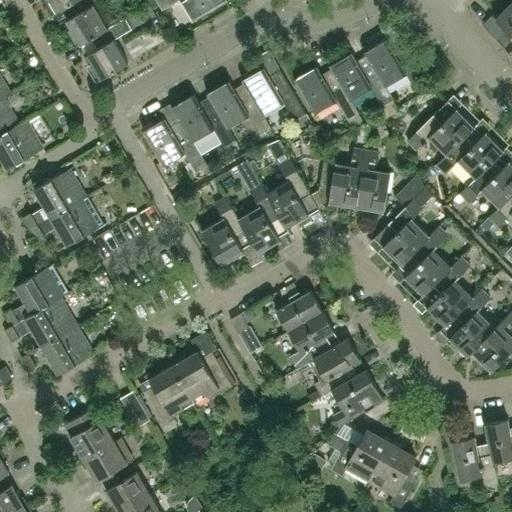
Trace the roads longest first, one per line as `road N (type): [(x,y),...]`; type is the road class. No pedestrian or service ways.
road 1 (residential): [(511,383),(451,396),(397,307),(346,249),(325,248),(219,298)]
road 2 (residential): [(219,298),(34,399)]
road 3 (residential): [(219,298),(115,122)]
road 4 (residential): [(107,108),(271,15)]
road 5 (residential): [(107,108),(70,99),(13,0)]
road 6 (residential): [(34,399),(18,408),(77,511)]
road 7 (residential): [(0,191),(115,122)]
